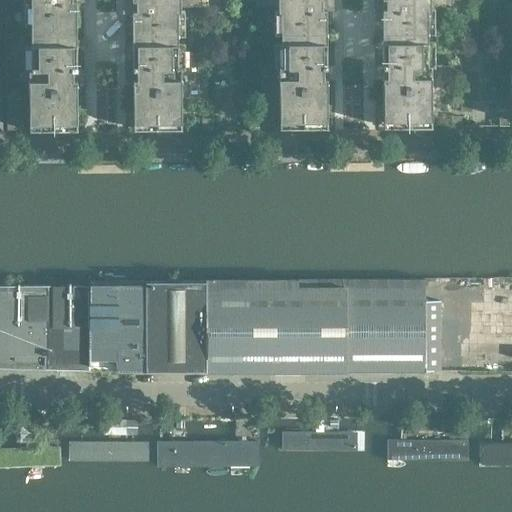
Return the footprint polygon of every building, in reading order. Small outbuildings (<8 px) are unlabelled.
[(30,0),(30,37),(76,37),(76,1),(81,1),(81,0),(30,0)] [(201,6),(201,0),(127,0),(128,10),(126,10),(126,12),(132,12),(132,37),(177,37),(177,12),(180,12),(180,7),(201,6)] [(255,0),(256,6),(278,6),(278,11),(280,11),(281,36),(326,36),(326,20),(326,10),(331,10),(331,9),(329,9),(329,0),(255,0)] [(451,4),(451,0),(377,0),(378,8),(376,8),(376,10),(382,10),(382,36),(427,36),(427,10),(430,10),(430,5),(451,4)] [(326,100),(326,80),(326,79),(330,79),(330,66),(326,66),(326,36),(281,36),(281,42),(274,42),(274,68),(278,68),(279,128),(327,127),(326,100)] [(431,126),(430,67),(434,67),(434,42),(427,42),(427,36),(382,36),(382,66),(378,66),(378,78),(382,78),(383,127),(431,126)] [(77,129),(76,81),(80,80),(80,68),(76,68),(76,37),(30,37),(31,68),(28,68),(28,103),(6,103),(6,130),(20,130),(20,123),(28,123),(28,130),(77,129)] [(181,128),(180,69),(184,69),(184,43),(177,43),(177,37),(132,37),(132,68),(128,68),(128,80),(132,80),(133,129),(181,128)] [(211,128),(211,118),(201,118),(201,128),(211,128)] [(258,128),(258,118),(248,118),(249,128),(258,128)] [(439,370),(439,301),(424,301),(424,279),(349,280),(349,371),(424,371),(424,370),(439,370)] [(349,371),(349,280),(145,281),(145,288),(145,371),(205,371),(205,372),(349,371)] [(87,285),(0,286),(0,367),(88,370),(87,285)] [(145,371),(145,288),(87,288),(88,300),(88,370),(145,371)] [(278,431),(278,451),(366,452),(366,431),(278,431)] [(69,440),(69,461),(150,461),(150,440),(69,440)] [(388,440),(388,460),(469,461),(469,440),(388,440)] [(511,440),(481,440),(481,467),(511,466),(511,440)] [(158,442),(158,468),(261,467),(261,441),(158,442)] [(0,449),(0,469),(60,466),(59,446),(0,449)]
